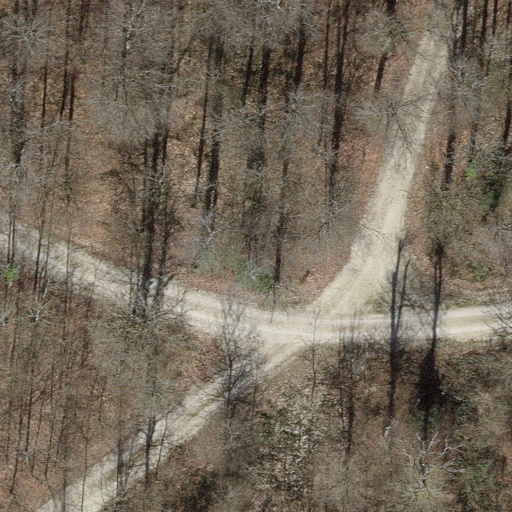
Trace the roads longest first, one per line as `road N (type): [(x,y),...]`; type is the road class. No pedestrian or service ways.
road 1 (track): [(511,307),(301,333),(53,263)]
road 2 (track): [(459,0),(428,101),(301,333)]
road 3 (track): [(66,511),(301,333)]
